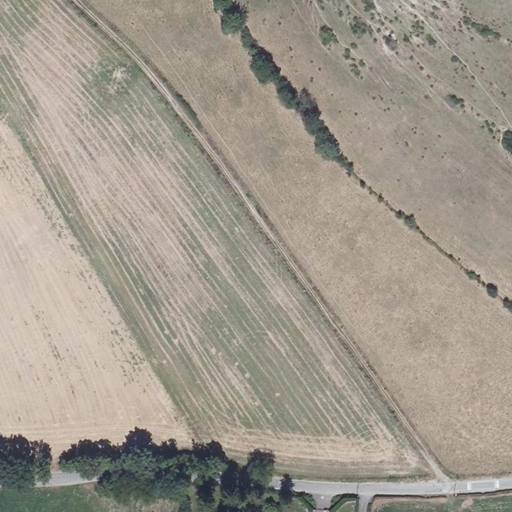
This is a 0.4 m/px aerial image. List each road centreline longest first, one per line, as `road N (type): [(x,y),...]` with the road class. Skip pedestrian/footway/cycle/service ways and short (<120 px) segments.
road 1 (track): [(75,0),(187,118),(452,489)]
road 2 (tertiary): [(0,481),(179,474),(323,487),(511,484)]
